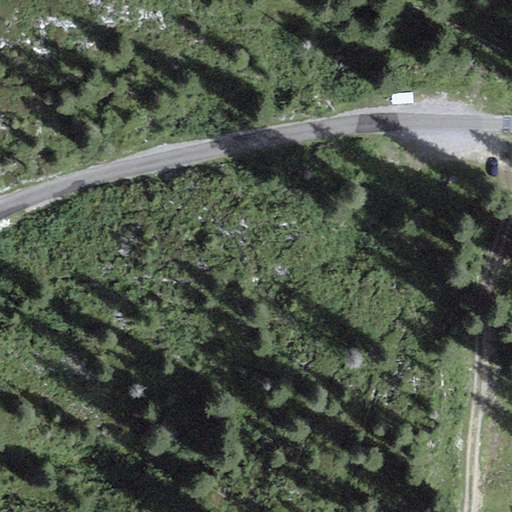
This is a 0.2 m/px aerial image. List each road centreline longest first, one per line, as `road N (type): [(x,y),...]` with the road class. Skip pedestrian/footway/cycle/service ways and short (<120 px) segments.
road 1 (tertiary): [(511,124),(316,129),(124,168),(0,211)]
road 2 (track): [(511,208),(482,314),(466,511)]
